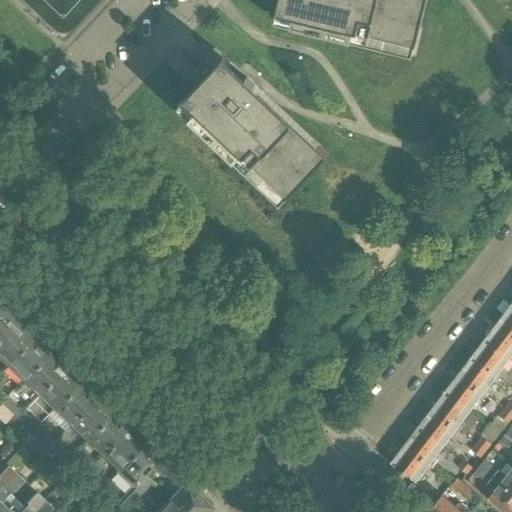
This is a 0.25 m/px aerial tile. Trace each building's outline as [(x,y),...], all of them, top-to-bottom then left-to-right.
[(279,0),(274,21),(413,55),(426,0),(279,0)] [(323,150),(255,85),(231,63),(227,67),(222,62),(226,58),(224,56),(177,105),(281,204),(328,155),(323,150)] [(511,304),(498,321),(511,332),(511,304)] [(0,338),(16,322),(0,307),(0,338)] [(511,332),(498,321),(485,338),(509,357),(511,353),(511,332)] [(0,338),(0,359),(6,365),(32,338),(16,322),(0,338)] [(6,365),(21,380),(47,352),(32,338),(6,365)] [(485,338),(471,357),(495,376),(495,375),(499,378),(504,370),(501,368),(509,357),(485,338)] [(21,380),(37,394),(62,367),(47,352),(21,380)] [(471,357),(458,374),(485,395),(491,388),(487,386),(495,376),(471,357)] [(37,394),(53,410),(79,382),(62,367),(37,394)] [(458,374),(445,391),(469,409),(477,400),(480,402),(485,395),(458,374)] [(53,410),(59,415),(69,425),(95,398),(79,382),(53,410)] [(445,391),(431,409),(458,430),(464,423),(461,421),(469,409),(445,391)] [(14,415),(16,417),(22,411),(6,396),(1,402),(2,403),(13,413),(14,415)] [(69,425),(85,440),(111,412),(95,398),(69,425)] [(431,409),(417,427),(442,446),(450,435),(453,437),(458,430),(431,409)] [(511,417),(511,415),(504,409),(499,416),(507,423),(511,417)] [(28,428),(32,431),(37,426),(22,411),(16,417),(23,423),(28,428)] [(101,455),(102,454),(127,428),(111,412),(85,440),(101,455)] [(16,417),(14,415),(8,422),(16,430),(23,423),(16,417)] [(32,431),(43,442),(48,447),(54,441),(38,425),(37,426),(32,431)] [(417,427),(403,446),(431,467),(437,458),(434,456),(442,446),(417,427)] [(484,433),(493,440),(498,434),(489,427),(484,433)] [(102,454),(117,469),(142,442),(127,428),(102,454)] [(48,447),(51,450),(54,453),(68,437),(62,432),(54,441),(48,447)] [(511,441),(504,435),(499,441),(506,447),(511,441)] [(482,437),(477,444),(485,450),(491,443),(482,437)] [(48,447),(43,442),(37,449),(45,456),(51,450),(48,447)] [(142,442),(117,469),(133,484),(159,458),(142,442)] [(485,450),(477,444),(471,451),(480,457),(485,450)] [(431,467),(403,446),(391,462),(415,481),(424,470),(427,472),(431,467)] [(0,487),(15,472),(29,457),(20,448),(5,463),(7,464),(0,471),(0,487)] [(53,455),(62,464),(69,457),(60,449),(53,455)] [(62,464),(72,473),(78,479),(86,471),(70,456),(69,457),(62,464)] [(458,468),(466,474),(466,475),(472,467),(463,460),(458,468)] [(484,460),(479,466),(487,472),(491,466),(484,460)] [(178,490),(170,499),(183,511),(206,511),(211,507),(181,479),(162,461),(146,477),(153,484),(155,485),(163,476),(178,490)] [(487,472),(479,466),(475,472),(482,478),(487,472)] [(498,469),(492,477),(511,492),(511,466),(505,476),(498,469)] [(86,471),(78,479),(84,484),(87,487),(95,479),(86,471)] [(0,487),(0,511),(3,511),(7,508),(0,501),(12,489),(13,490),(23,479),(15,472),(0,487)] [(78,479),(72,473),(65,481),(77,491),(84,484),(78,479)] [(146,477),(131,493),(138,499),(153,484),(146,477)] [(511,511),(511,492),(492,477),(487,483),(494,489),(487,499),(502,511),(511,511)] [(471,490),(460,481),(457,478),(451,484),(466,497),(471,490)] [(419,491),(412,485),(412,484),(406,492),(413,498),(419,491)] [(3,511),(30,511),(43,498),(35,491),(25,501),(27,503),(18,511),(10,511),(7,508),(3,511)] [(125,511),(138,499),(131,493),(116,508),(120,511),(125,511)] [(428,511),(429,511),(471,511),(461,503),(457,503),(455,506),(441,495),(428,511)] [(30,511),(46,511),(51,506),(43,498),(30,511)] [(183,511),(170,499),(157,511),(183,511)]
